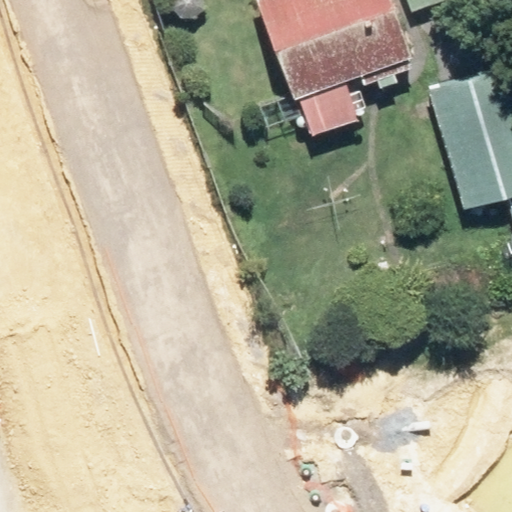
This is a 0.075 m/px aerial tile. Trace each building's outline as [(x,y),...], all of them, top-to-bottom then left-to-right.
[(39,0),(62,70),(75,65),(155,39),(142,0),(39,0)] [(261,0),(298,95),(301,94),(315,132),(362,115),(359,108),(368,105),(362,87),(353,91),(348,77),(363,71),(367,80),(413,63),(409,53),(419,49),(400,0),(261,0)] [(511,69),(510,62),(429,87),(466,208),(511,193),(511,69)] [(0,221),(114,185),(75,65),(62,70),(0,89),(0,221)] [(136,413),(86,279),(14,306),(21,327),(0,334),(0,340),(40,448),(136,413)] [(0,288),(0,326),(11,323),(0,288)]
